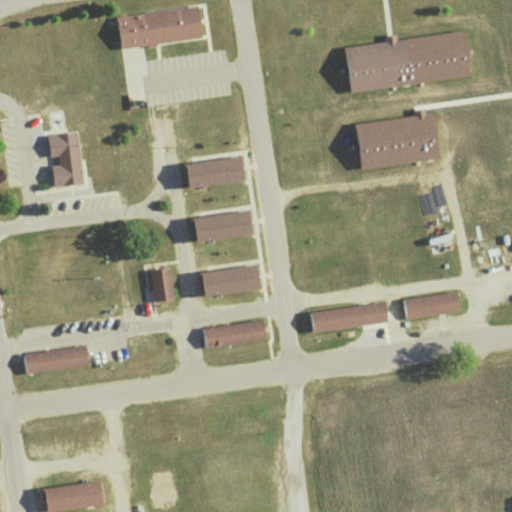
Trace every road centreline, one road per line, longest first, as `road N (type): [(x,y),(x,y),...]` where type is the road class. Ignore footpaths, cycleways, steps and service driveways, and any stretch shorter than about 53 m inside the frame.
road 1 (residential): [(511,338),(0,409)]
road 2 (residential): [(236,0),(292,369),(295,511)]
